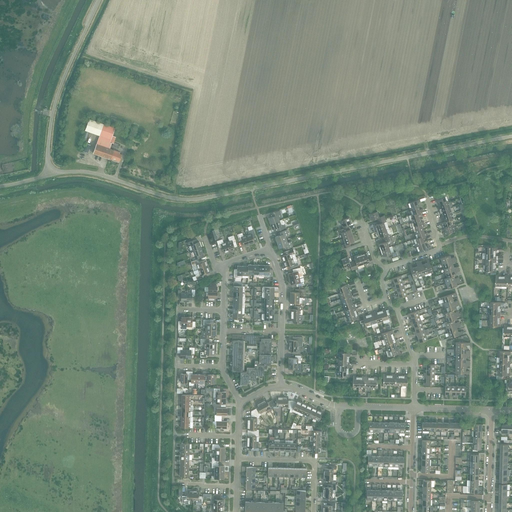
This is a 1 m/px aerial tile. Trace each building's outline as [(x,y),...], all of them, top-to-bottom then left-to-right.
[(111,143),(112,143),(114,138),(111,138),(115,128),(104,124),(89,119),(85,130),(100,136),(99,138),(94,153),(112,160),(113,158),(119,161),(121,155),(118,154),(119,152),(109,149),(111,143)] [(437,199),(435,200),(436,202),(439,201),(440,204),(448,202),(446,196),(444,197),(443,194),(436,197),(437,199)] [(410,209),(418,206),(417,203),(420,202),(419,199),(405,204),(406,208),(409,207),(410,208),(410,209)] [(439,211),(453,206),(451,201),(448,202),(440,204),(441,208),(438,209),(439,211)] [(420,212),(423,211),(422,209),(419,210),(418,206),(410,209),(411,211),(408,212),(409,215),(420,212)] [(444,216),(452,213),(455,212),(453,206),(439,211),(440,213),(443,212),(444,216)] [(270,224),(279,220),(278,217),(281,216),(279,210),(270,214),(271,217),(268,218),(270,224)] [(377,221),(385,219),(384,215),(379,217),(377,211),(368,214),(370,220),(376,218),(377,221)] [(421,214),(420,212),(409,215),(411,221),(419,218),(418,215),(421,214)] [(451,220),(454,219),(452,213),(444,216),(445,219),(442,220),(443,222),(443,223),(451,220)] [(343,229),(346,227),(349,227),(348,224),(351,223),(349,217),(340,220),(343,229)] [(413,227),(424,223),(423,221),(420,222),(419,218),(411,221),(411,223),(410,223),(409,224),(410,227),(411,227),(413,227)] [(279,220),(270,224),(272,229),(275,228),(276,231),(285,228),(284,225),(283,224),(284,223),(283,220),(282,220),(282,219),(279,220)] [(377,231),(386,228),(384,223),(386,222),(385,219),(377,221),(378,224),(375,225),(377,231)] [(453,225),(451,220),(443,223),(443,222),(440,223),(441,226),(443,225),(445,228),(453,225)] [(415,233),(423,230),(422,226),(425,226),(424,223),(413,227),(415,233)] [(453,225),(445,228),(446,232),(443,232),(444,235),(455,231),(453,225)] [(343,238),(352,235),(350,229),(347,230),(346,227),(343,229),(339,230),(340,233),(341,233),(343,238)] [(383,239),(391,237),(390,234),(388,234),(386,228),(377,231),(379,237),(382,236),(383,239)] [(246,235),(249,244),(254,243),(252,236),(255,235),(253,229),(248,231),(249,234),(246,235)] [(277,242),(286,239),(285,236),(288,235),(286,230),(278,233),(279,235),(275,237),(277,242)] [(425,236),(428,235),(427,232),(424,233),(423,230),(415,233),(417,238),(425,236)] [(249,244),(246,235),(243,236),(242,233),(237,235),(239,241),(242,240),(244,246),(249,244)] [(226,242),(229,251),(235,249),(232,242),(235,241),(233,235),(228,237),(229,241),(226,242)] [(352,235),(343,238),(345,244),(342,245),(343,248),(351,246),(350,243),(354,241),(352,235)] [(426,238),(425,236),(417,238),(414,239),(416,245),(424,242),(423,239),(426,238)] [(380,250),(392,247),(392,246),(389,247),(387,242),(392,240),(391,237),(383,239),(384,242),(378,244),(380,250)] [(190,251),(201,247),(199,242),(198,242),(197,239),(187,243),(190,251)] [(229,251),(226,242),(223,243),(222,239),(216,241),(218,247),(221,246),(224,253),(229,251)] [(286,239),(277,242),(279,248),(283,247),(284,250),(292,247),(291,241),(287,242),(286,239)] [(424,242),(416,245),(418,251),(429,247),(428,245),(425,246),(424,242)] [(201,247),(190,251),(193,260),(203,256),(202,253),(203,253),(201,247)] [(392,247),(380,250),(382,256),(389,254),(390,258),(397,255),(396,252),(394,252),(392,247)] [(283,261),(292,258),(291,255),(294,254),(293,249),(285,251),(286,254),(281,256),(283,261)] [(360,255),(363,264),(369,262),(370,264),(373,263),(371,255),(368,256),(367,253),(360,255)] [(364,266),(363,264),(360,255),(354,257),(355,261),(352,262),(355,269),(358,268),(364,266)] [(441,264),(455,259),(455,257),(451,258),(450,256),(441,259),(442,262),(441,263),(441,264)] [(355,269),(352,262),(349,263),(347,257),(341,259),(344,267),(350,265),(352,270),(355,269)] [(292,258),(283,261),(285,267),(290,265),(291,268),(298,266),(297,262),(297,260),(294,261),(292,258)] [(425,264),(428,273),(432,272),(432,273),(433,273),(428,258),(426,259),(427,263),(425,264)] [(193,271),(207,266),(205,260),(198,262),(197,259),(191,262),(192,267),(192,268),(193,271)] [(444,268),(453,265),(452,263),(456,262),(455,259),(441,264),(441,265),(443,264),(444,268)] [(422,276),(423,276),(418,261),(416,262),(417,266),(415,267),(418,276),(422,275),(422,276)] [(428,273),(425,264),(422,265),(421,261),(418,261),(423,276),(424,276),(424,274),(428,273)] [(418,276),(415,267),(413,268),(411,264),(409,265),(413,279),(414,279),(414,278),(418,276)] [(264,265),(264,274),(269,274),(269,276),(273,276),(273,269),(269,269),(270,265),(264,265)] [(444,274),(459,269),(458,267),(454,268),(453,265),(444,268),(445,272),(444,273),(444,274)] [(207,266),(193,271),(194,273),(195,274),(197,280),(203,277),(202,274),(209,272),(207,266)] [(237,275),(242,275),(242,266),(237,266),(237,269),(234,269),(234,277),(237,277),(237,275)] [(289,279),(299,277),(303,276),(302,274),(301,273),(300,268),(292,269),(293,272),(288,274),(289,279)] [(444,279),(456,275),(455,273),(459,271),(459,269),(444,274),(445,274),(446,274),(447,278),(444,279)] [(445,284),(459,279),(459,277),(455,278),(454,276),(456,275),(444,279),(445,281),(441,283),(442,285),(445,284)] [(299,277),(289,279),(291,285),(296,284),(296,287),(304,285),(303,282),(300,282),(299,277)] [(459,279),(445,284),(445,285),(446,284),(448,289),(457,286),(456,283),(460,282),(459,279)] [(394,289),(404,285),(402,281),(394,283),(395,286),(393,287),(394,289)] [(339,293),(348,290),(347,286),(348,285),(347,284),(346,284),(345,282),(333,285),(334,289),(338,287),(339,293)] [(208,291),(217,292),(217,286),(214,286),(214,283),(206,283),(206,286),(208,286),(208,291)] [(186,293),(186,302),(192,302),(192,296),(195,297),(195,290),(192,289),(191,293),(186,293)] [(290,297),(299,298),(299,295),(304,295),(304,289),(295,289),(295,292),(290,292),(290,297)] [(186,302),(186,293),(181,293),(181,290),(178,290),(178,296),(181,296),(180,302),(186,302)] [(340,299),(351,295),(351,294),(349,293),(348,290),(339,293),(341,297),(340,298),(340,299)] [(405,290),(397,293),(398,295),(396,296),(397,299),(407,295),(405,290)] [(217,297),(217,292),(208,291),(208,297),(206,297),(206,300),(213,300),(213,297),(217,297)] [(444,302),(453,299),(452,297),(456,295),(455,293),(441,298),(441,299),(442,298),(444,302)] [(343,304),(352,301),(351,298),(352,297),(351,295),(340,299),(341,300),(342,300),(343,304)] [(299,300),(299,298),(290,297),(290,303),(295,303),(294,306),(301,306),(302,300),(299,300)] [(444,307),(458,303),(458,300),(454,302),(453,299),(444,302),(445,306),(444,306),(444,307)] [(344,310),(355,307),(359,306),(362,304),(361,301),(356,303),(354,305),(354,303),(353,304),(352,301),(343,304),(345,309),(344,309),(344,310)] [(453,310),(456,309),(455,306),(459,305),(458,303),(444,307),(444,308),(445,308),(447,312),(453,310)] [(290,314),(300,315),(300,309),(302,309),(302,306),(293,306),(293,309),(291,309),(290,314)] [(347,315),(356,312),(355,309),(355,308),(355,307),(344,310),(344,311),(345,311),(347,315)] [(379,311),(382,320),(387,319),(388,320),(389,319),(385,308),(383,309),(383,310),(379,311)] [(376,324),(377,323),(373,309),(371,310),(372,313),(372,314),(368,315),(371,324),(376,322),(376,324)] [(382,320),(379,311),(376,312),(375,311),(375,312),(374,309),(373,309),(377,323),(378,323),(378,322),(382,320)] [(454,312),(453,310),(447,312),(444,313),(445,317),(444,317),(445,318),(459,313),(458,311),(454,312)] [(356,312),(347,315),(349,320),(348,321),(348,322),(359,318),(358,316),(357,316),(356,312)] [(241,319),(241,313),(232,313),(232,319),(234,319),(234,322),(243,322),(243,319),(241,319)] [(454,320),(457,320),(456,317),(460,316),(459,313),(445,318),(445,319),(446,318),(447,322),(454,320)] [(273,314),(264,314),(261,314),(261,319),(263,319),(262,323),(271,323),(271,320),(273,320),(273,314)] [(300,320),(300,315),(290,314),(290,320),(293,320),(293,323),(301,323),(301,320),(300,320)] [(366,325),(371,324),(368,315),(365,316),(364,315),(362,316),(366,327),(367,327),(366,325)] [(411,324),(421,320),(419,316),(412,318),(412,321),(410,322),(411,324)] [(186,326),(187,317),(181,317),(181,321),(178,321),(178,330),(181,330),(181,329),(186,329),(186,326)] [(187,317),(186,326),(192,326),(192,327),(195,328),(195,321),(192,321),(192,317),(187,317)] [(206,328),(216,329),(216,323),(210,323),(210,320),(203,319),(203,325),(206,325),(206,328)] [(455,323),(454,320),(447,322),(445,323),(446,327),(445,327),(445,328),(460,324),(459,321),(455,323)] [(448,333),(457,330),(457,328),(461,326),(460,324),(445,328),(446,329),(447,329),(448,333)] [(414,333),(424,330),(422,325),(415,328),(416,331),(413,331),(414,333)] [(216,335),(216,329),(206,328),(206,332),(202,332),(202,337),(210,338),(210,335),(216,335)] [(384,339),(393,336),(392,332),(393,331),(392,330),(381,334),(381,335),(383,334),(384,339)] [(457,330),(448,333),(449,337),(448,337),(448,338),(463,334),(462,331),(458,332),(457,330)] [(265,368),(267,368),(267,365),(269,365),(269,363),(271,363),(271,339),(263,339),(263,336),(232,335),(232,340),(233,340),(233,346),(232,346),(231,346),(230,346),(230,347),(230,348),(230,349),(231,350),(232,350),(232,361),(231,361),(230,361),(230,362),(229,363),(230,364),(230,365),(231,366),(232,366),(232,371),(240,372),(240,373),(240,383),(248,384),(248,379),(256,379),(256,375),(264,375),(264,368),(265,368)] [(426,335),(418,337),(419,340),(416,341),(417,343),(427,340),(426,335)] [(385,345),(396,341),(396,340),(394,340),(393,336),(384,339),(386,344),(385,344),(385,345)] [(298,346),(302,346),(302,337),(293,337),(292,340),(289,340),(288,345),(298,346)] [(204,348),(214,349),(214,343),(209,343),(209,339),(200,338),(200,345),(204,345),(204,348)] [(388,350),(397,347),(396,344),(397,343),(396,341),(385,345),(385,346),(386,346),(388,350)] [(302,351),(302,346),(298,346),(288,345),(288,351),(294,351),(294,354),(300,354),(300,351),(302,351)] [(185,359),(186,350),(182,350),(182,347),(177,347),(177,353),(180,353),(180,359),(185,359)] [(186,350),(185,359),(191,359),(191,353),(194,354),(194,348),(189,347),(189,350),(186,350)] [(397,347),(388,350),(385,351),(387,357),(389,357),(400,353),(399,351),(398,351),(397,347)] [(214,355),(214,349),(204,348),(204,352),(200,352),(200,357),(207,357),(207,354),(214,355)] [(288,363),(300,364),(300,363),(298,363),(298,361),(301,361),(301,355),(295,355),(295,358),(288,358),(288,363)] [(300,364),(288,363),(288,369),(294,369),(294,372),(300,372),(301,372),(301,364),(300,364)] [(189,379),(189,371),(186,371),(186,374),(180,374),(180,378),(180,382),(187,383),(187,379),(189,379)] [(197,383),(197,374),(192,374),(192,371),(189,371),(189,379),(189,385),(192,385),(193,385),(193,382),(197,383)] [(205,380),(206,372),(202,372),(202,374),(197,374),(197,383),(204,383),(204,380),(205,380)] [(206,372),(205,380),(207,380),(207,383),(214,383),(214,379),(215,379),(215,375),(209,374),(209,372),(206,372)] [(220,388),(215,388),(214,388),(213,394),(216,394),(216,397),(225,398),(225,392),(220,391),(220,388)] [(282,406),(282,396),(276,396),(276,400),(271,400),(273,408),(279,408),(279,406),(282,406)] [(290,409),(292,400),(288,400),(288,396),(282,396),(282,406),(287,406),(287,408),(290,409)] [(225,403),(225,398),(216,397),(216,400),(213,400),(213,406),(219,406),(219,403),(225,403)] [(273,408),(271,400),(267,402),(265,399),(260,402),(265,410),(270,407),(271,409),(273,408)] [(297,413),(302,402),(297,400),(296,402),(292,400),(290,409),(289,411),(291,412),(292,411),(297,413)] [(260,413),(265,410),(260,402),(255,404),(257,408),(251,411),(259,416),(261,415),(260,413)] [(302,416),(303,413),(307,405),(302,402),(297,413),(302,416)] [(308,416),(312,407),(307,405),(303,413),(308,416)] [(313,418),(317,409),(312,407),(308,416),(313,418)] [(214,418),(221,418),(221,415),(226,415),(227,408),(217,408),(216,415),(214,415),(214,418)] [(317,409),(313,418),(312,420),(315,422),(316,419),(318,420),(322,412),(317,409)] [(259,418),(259,416),(251,411),(251,418),(247,418),(247,424),(256,424),(256,421),(259,421),(259,418)] [(221,421),(221,418),(214,418),(214,421),(212,421),(212,427),(216,427),(216,428),(226,429),(226,421),(221,421)] [(256,429),(256,424),(247,424),(247,429),(247,433),(258,433),(259,430),(256,429)] [(258,436),(258,433),(247,433),(247,436),(246,436),(246,441),(256,442),(256,436),(258,436)] [(258,442),(256,442),(246,441),(246,447),(250,447),(250,451),(258,451),(258,449),(258,447),(258,442)] [(215,453),(224,454),(225,447),(218,447),(218,444),(212,444),(212,449),(215,449),(215,453)] [(224,460),(224,454),(215,453),(215,457),(212,457),(212,463),(218,463),(218,460),(224,460)] [(217,466),(218,463),(212,463),(211,468),(214,468),(214,472),(224,472),(224,466),(217,466)] [(323,474),(333,475),(333,469),(336,469),(336,466),(329,466),(329,469),(323,469),(323,474)] [(333,480),(333,475),(323,474),(323,480),(329,480),(328,483),(335,483),(336,480),(333,480)] [(322,493),(332,493),(332,490),(335,490),(335,484),(328,484),(328,487),(323,487),(322,493)] [(193,500),(193,490),(187,490),(187,496),(182,496),(181,503),(184,503),(184,504),(189,504),(189,500),(193,500)] [(193,490),(193,500),(196,500),(196,505),(201,506),(201,496),(198,496),(199,490),(193,490)] [(332,498),(332,493),(322,493),(322,498),(328,498),(328,501),(335,502),(335,498),(332,498)] [(213,505),(223,506),(223,500),(220,500),(221,494),(213,494),(213,505)] [(253,511),(253,502),(245,502),(245,511),(253,511)] [(322,511),(332,511),(332,508),(335,508),(335,503),(328,502),(328,505),(322,505),(322,511)]
